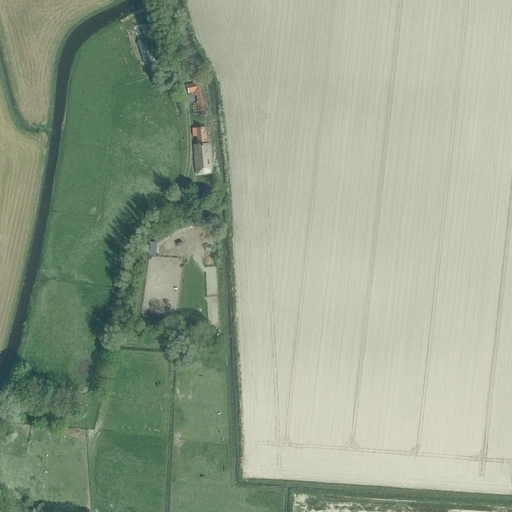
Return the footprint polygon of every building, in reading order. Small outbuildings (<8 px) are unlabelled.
[(137,41),(145,64),(155,61),(148,38),(137,41)] [(162,70),(159,63),(150,66),(152,73),(154,73),(156,78),(163,76),(162,70)] [(203,115),(209,113),(201,79),(193,81),(194,85),(188,86),(189,92),(195,91),(200,110),(202,110),(203,115)] [(194,145),(197,174),(212,172),(209,144),(206,144),(205,129),(193,130),(194,136),(197,136),(198,145),(194,145)] [(171,224),(173,231),(188,226),(192,224),(190,218),(171,224)] [(153,237),(157,243),(158,242),(170,233),(173,231),(169,225),(155,235),(153,237)] [(19,400),(16,410),(23,412),(25,401),(19,400)]
